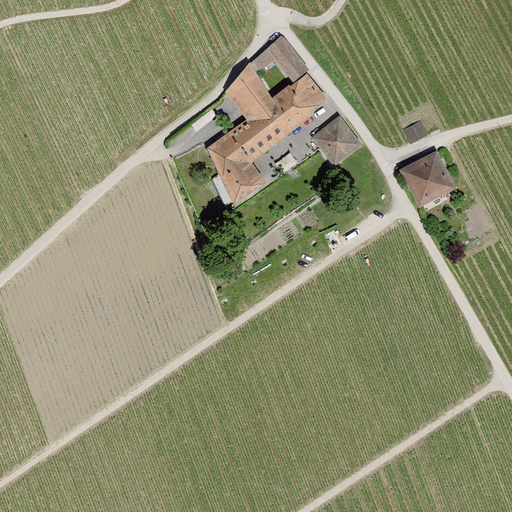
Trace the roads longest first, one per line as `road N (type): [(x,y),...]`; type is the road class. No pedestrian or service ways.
road 1 (track): [(0,482),(405,206)]
road 2 (unclassified): [(269,12),(252,47),(211,95),(0,282)]
road 3 (unclassified): [(511,392),(382,158)]
road 4 (track): [(304,511),(505,378)]
road 5 (unclassified): [(382,158),(269,12)]
road 6 (unclassified): [(511,117),(382,158)]
road 7 (track): [(122,0),(0,26)]
